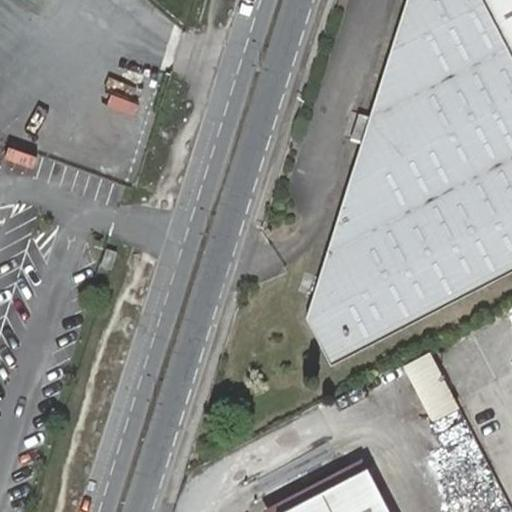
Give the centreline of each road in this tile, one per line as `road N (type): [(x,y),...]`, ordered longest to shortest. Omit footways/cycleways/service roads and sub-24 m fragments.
road 1 (unclassified): [(269,0),(106,511)]
road 2 (unclassified): [(137,511),(299,0)]
